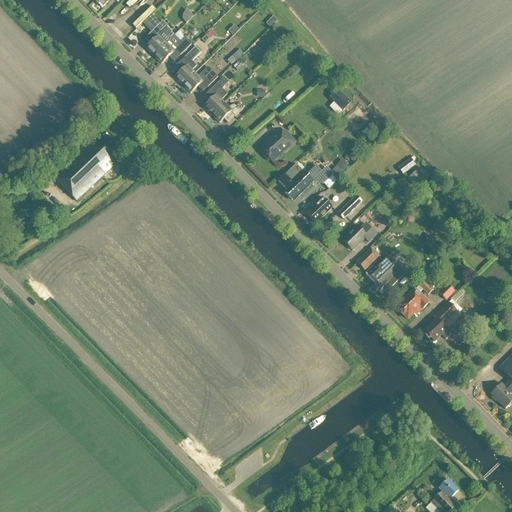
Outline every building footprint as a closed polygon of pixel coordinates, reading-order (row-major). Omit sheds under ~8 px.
[(95,0),(94,1),(102,10),(111,0),(95,0)] [(156,38),(145,49),(153,57),(166,45),(174,37),(171,34),(172,33),(167,28),(168,27),(162,22),(155,30),(151,33),(156,38)] [(209,34),(202,41),(205,45),(213,37),(215,34),(212,31),(209,34)] [(166,45),(153,57),(161,66),(174,53),(175,52),(175,51),(178,49),(176,47),(180,43),(174,37),(166,45)] [(178,49),(175,51),(175,52),(180,57),(183,54),(191,45),(184,38),(180,43),(176,47),(178,49)] [(182,87),(195,75),(192,72),(197,67),(192,63),(202,54),(196,48),(181,62),(187,67),(174,79),(182,87)] [(232,58),(227,63),(231,66),(235,62),(236,63),(241,59),(244,56),(239,51),(232,58)] [(208,69),(203,74),(199,79),(195,75),(182,87),(190,95),(203,83),(208,89),(218,79),(213,73),(208,69)] [(204,108),(212,116),(224,104),(221,101),(227,95),(222,90),(229,83),(224,78),(211,91),(216,96),(204,108)] [(337,92),(330,99),(339,109),(342,112),(344,111),(348,107),(350,105),(337,92)] [(224,104),(212,116),(220,124),(231,113),(235,117),(243,109),(240,106),(237,108),(235,106),(228,108),(224,104)] [(358,132),(369,121),(358,110),(347,121),(358,132)] [(284,131),(278,137),(276,135),(270,140),(271,142),(261,151),(272,163),(288,148),(289,150),(296,144),(284,131)] [(121,153),(105,136),(95,145),(92,141),(53,178),(76,203),(115,166),(112,162),(121,153)] [(410,160),(398,170),(403,176),(415,167),(410,160)] [(336,167),(343,174),(349,167),(342,161),(336,167)] [(312,183),(322,173),(316,167),(306,177),(296,166),(279,183),(287,192),(285,195),(292,202),(298,195),(300,197),(313,184),(312,183)] [(416,173),(408,181),(416,190),(425,182),(416,173)] [(326,188),(335,180),(330,174),(321,183),(326,188)] [(355,210),(362,203),(357,198),(350,204),(349,204),(337,215),(343,221),(356,210),(355,210)] [(332,209),(322,199),(318,203),(319,204),(307,216),(316,225),(332,209)] [(375,236),(365,226),(360,231),(357,228),(342,242),(352,252),(364,240),(367,243),(375,236)] [(379,258),(371,250),(356,264),(364,272),(379,258)] [(389,291),(405,276),(388,259),(380,267),(377,264),(365,276),(380,291),(385,287),(389,291)] [(420,274),(427,267),(421,262),(414,268),(420,274)] [(418,288),(428,297),(433,291),(424,282),(418,288)] [(446,302),(455,294),(454,293),(450,288),(448,286),(439,295),(441,297),(445,302),(446,302)] [(451,300),(454,304),(465,294),(461,290),(451,300)] [(428,305),(414,291),(396,309),(397,311),(397,312),(399,314),(401,314),(408,321),(413,316),(415,317),(422,311),(428,305)] [(442,327),(457,312),(448,304),(434,318),(436,321),(422,334),(429,341),(429,343),(430,344),(432,344),(433,345),(441,337),(446,341),(451,336),(442,327)] [(511,356),(499,369),(510,381),(503,388),(501,386),(490,396),(505,411),(511,404),(511,356)] [(431,505),(425,510),(427,511),(451,511),(457,507),(450,500),(459,492),(448,481),(439,490),(442,494),(437,499),(431,505)] [(406,504),(414,511),(417,511),(434,495),(425,486),(406,504)]
